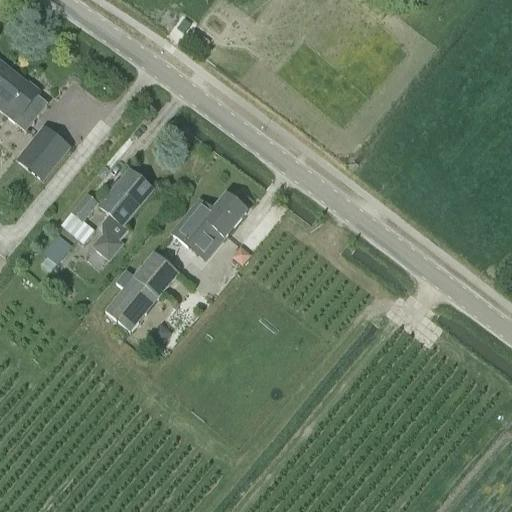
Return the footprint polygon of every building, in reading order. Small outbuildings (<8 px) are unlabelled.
[(0,116),(24,136),(47,107),(37,100),(40,97),(38,95),(39,94),(29,86),(27,88),(0,66),(0,116)] [(70,154),(44,133),(27,154),(41,165),(31,177),(43,187),(70,154)] [(108,219),(104,224),(101,228),(102,239),(92,251),(109,266),(124,248),(120,245),(128,235),(122,231),(152,195),(129,176),(100,211),(108,219)] [(82,225),(96,208),(86,200),(61,231),(82,248),(93,235),(82,225)] [(200,206),(173,240),(195,258),(213,235),(223,243),(245,216),(226,201),(213,217),(200,206)] [(43,258),(47,262),(41,270),(49,277),(71,250),(58,239),(43,258)] [(123,294),(104,317),(129,338),(146,318),(156,305),(179,277),(154,257),(133,282),(125,276),(116,288),(123,294)] [(160,329),(152,339),(163,347),(170,338),(160,329)]
